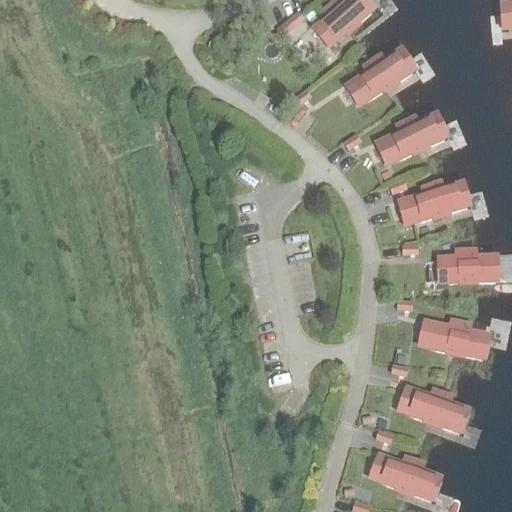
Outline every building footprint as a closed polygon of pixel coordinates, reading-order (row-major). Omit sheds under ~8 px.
[(372,13),(360,0),(352,0),(343,8),(339,3),(322,17),(327,22),(315,32),(330,49),(344,37),(345,39),(360,27),(358,25),(372,13)] [(294,30),(289,25),(277,35),(282,40),(294,30)] [(399,56),(383,66),(380,62),(381,61),(380,60),(362,73),(363,74),(366,71),(369,76),(354,86),(366,105),(382,94),(383,95),(382,96),(383,97),(398,86),(397,86),(396,85),(412,74),(399,56)] [(293,104),(298,110),(310,101),(306,95),(293,104)] [(402,136),(385,144),(395,165),(412,156),(413,158),(412,158),(412,159),(429,151),(428,150),(427,151),(427,149),(444,141),(434,121),(417,129),(415,125),(416,124),(415,123),(395,132),(396,133),(400,132),(402,136)] [(343,148),(347,154),(360,145),(357,140),(343,148)] [(404,185),(389,191),(391,198),(406,192),(404,185)] [(461,190),(442,195),(441,190),(442,189),(442,188),(421,194),(421,195),(425,194),(426,199),(408,204),(414,226),(433,221),(433,222),(432,222),(432,223),(450,218),(450,217),(449,218),(448,216),(467,211),(461,190)] [(475,263),(475,257),(476,257),(476,256),(455,257),(455,258),(458,258),(459,263),(440,264),(441,286),(460,286),(460,287),(459,287),(459,288),(477,288),(477,286),(476,286),(476,285),(495,285),(494,262),(475,263)] [(397,306),(396,313),(412,314),(412,307),(397,306)] [(471,331),(449,326),(449,327),(453,328),(452,333),(433,329),(429,351),(447,355),(447,357),(446,356),(446,358),(464,362),(464,361),(463,360),(463,359),(482,363),(487,341),(468,337),(469,332),(470,332),(471,331)] [(408,372),(392,368),(390,378),(406,381),(408,372)] [(452,401),(431,395),(431,396),(435,397),(433,402),(416,396),(409,418),(427,424),(427,425),(425,425),(425,426),(443,431),(443,430),(442,430),(442,429),(461,435),(468,413),(449,407),(451,402),(452,403),(452,401)] [(390,450),(393,440),(378,435),(375,444),(390,450)] [(424,471),(403,463),(403,464),(406,466),(405,470),(387,464),(379,485),(397,492),(397,493),(396,493),(395,494),(413,500),(413,499),(412,499),(412,497),(430,504),(438,483),(420,476),(422,471),(423,472),(424,471)]
